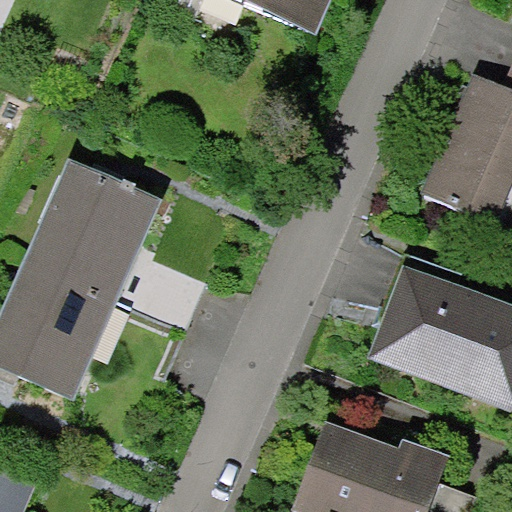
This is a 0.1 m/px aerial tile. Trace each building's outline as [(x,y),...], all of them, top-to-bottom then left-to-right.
[(210,0),(320,45),(338,0),(210,0)] [(511,101),(506,99),(480,87),(425,210),(507,246),(511,235),(511,101)] [(33,277),(129,316),(170,215),(74,176),(33,277)] [(0,356),(0,380),(88,416),(129,316),(33,277),(33,276),(0,356)] [(511,314),(410,277),(375,370),(511,421),(511,314)] [(334,442),(308,511),(441,511),(454,476),(411,461),(408,469),(334,442)] [(0,511),(38,511),(40,508),(0,491),(0,511)]
